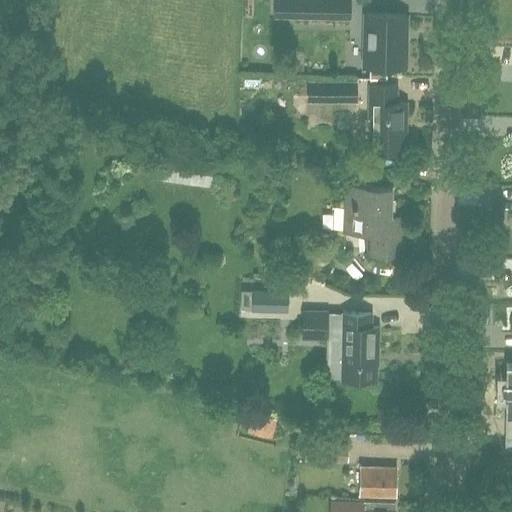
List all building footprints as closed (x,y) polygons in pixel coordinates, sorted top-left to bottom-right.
[(274,0),(274,15),(349,17),(349,0),(274,0)] [(364,65),(405,65),(406,13),(365,13),(364,65)] [(396,84),(371,83),(370,149),(403,150),(404,123),(405,123),(406,100),(396,100),(396,84)] [(346,183),(344,228),(370,230),(369,253),(402,255),(404,215),(390,214),(392,186),(346,183)] [(253,310),(287,311),(288,290),(253,290),(253,310)] [(342,378),(375,379),(376,353),(377,353),(378,326),(370,326),(370,313),(342,312),(342,313),(326,312),(326,311),(303,311),(303,336),(326,336),(326,330),(341,330),(341,339),(343,339),(342,378)] [(511,363),(505,363),(505,381),(502,381),(501,392),(509,392),(508,415),(511,414),(511,363)] [(310,443),(309,459),(347,461),(348,445),(310,443)] [(511,456),(503,457),(503,469),(511,469),(511,456)] [(360,465),(359,494),(395,495),(396,466),(360,465)] [(394,511),(395,502),(331,500),(330,511),(394,511)]
